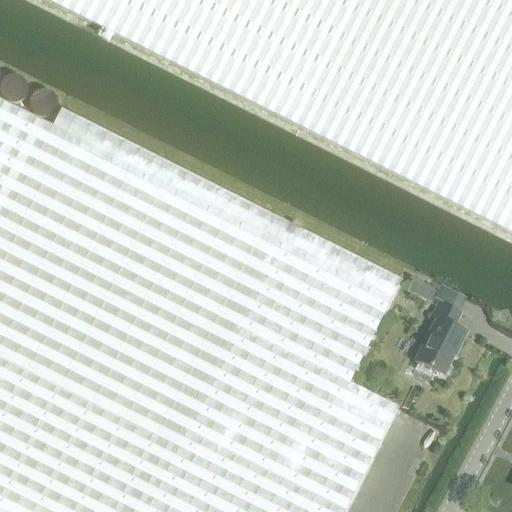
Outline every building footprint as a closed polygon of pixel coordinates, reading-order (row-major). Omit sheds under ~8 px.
[(511,0),(42,0),(351,153),(442,199),(511,233),(511,0)] [(57,102),(57,101),(56,95),(52,88),(46,85),(41,84),(34,85),(27,88),(24,94),(22,101),(23,108),(27,114),(30,116),(33,118),(39,119),(45,118),(50,116),(52,114),(56,108),(57,102)] [(0,511),(344,511),(351,498),(396,409),(351,387),(348,385),(351,378),(398,283),(351,260),(300,234),(292,251),(278,243),(286,227),(269,219),(58,114),(54,121),(50,128),(34,120),(0,103),(0,511)] [(290,229),(287,235),(295,239),(298,233),(301,227),(293,223),(290,229)] [(411,283),(406,293),(430,305),(436,295),(411,283)] [(451,355),(463,332),(453,327),(460,314),(438,303),(430,317),(435,320),(414,361),(443,375),(453,355),(451,355)]
